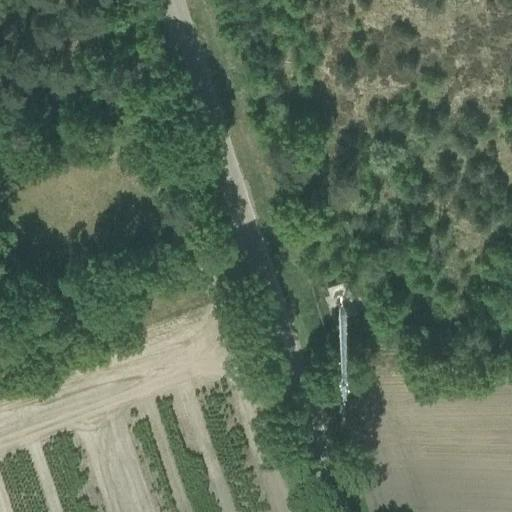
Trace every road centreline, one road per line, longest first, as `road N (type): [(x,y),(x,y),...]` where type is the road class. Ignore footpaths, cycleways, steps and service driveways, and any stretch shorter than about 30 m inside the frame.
road 1 (unclassified): [(336,511),(172,0)]
road 2 (track): [(251,249),(0,340)]
road 3 (track): [(511,359),(297,392)]
